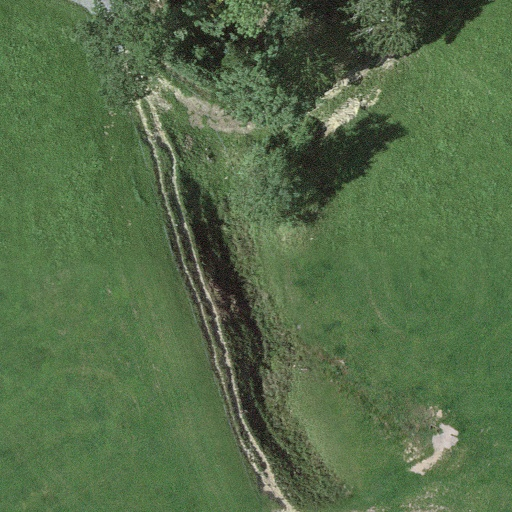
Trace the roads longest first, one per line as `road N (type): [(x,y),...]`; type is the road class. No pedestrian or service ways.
road 1 (track): [(89,0),(116,25),(245,449),(282,511)]
road 2 (track): [(132,77),(223,126),(306,101),(381,54)]
